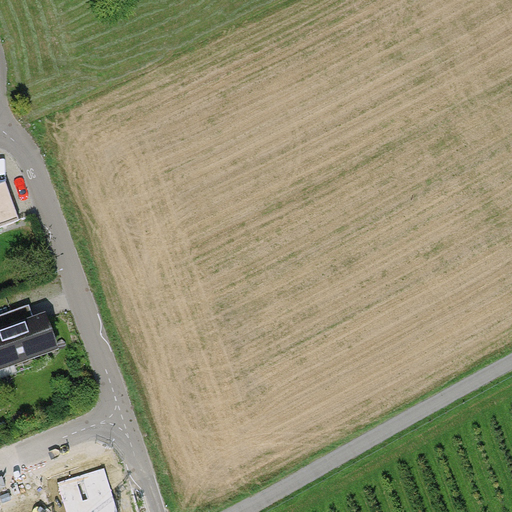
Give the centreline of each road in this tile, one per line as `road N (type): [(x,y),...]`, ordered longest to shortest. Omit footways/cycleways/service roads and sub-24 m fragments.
road 1 (residential): [(0,129),(29,158),(117,400),(116,419)]
road 2 (track): [(240,511),(511,361)]
road 3 (residential): [(116,419),(0,464)]
